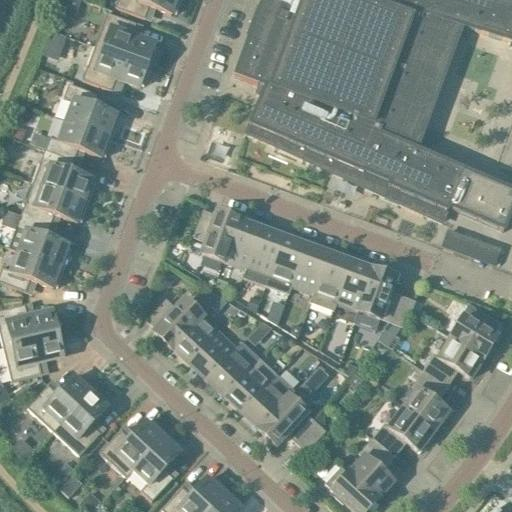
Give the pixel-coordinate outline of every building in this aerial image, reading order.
[(69,0),(68,0),(65,9),(75,12),(78,3),(69,0)] [(175,17),(181,0),(117,0),(113,11),(143,22),(147,10),(170,18),(171,15),(175,17)] [(262,0),(259,9),(255,20),(252,29),(252,28),(248,39),(236,70),(237,70),(234,78),(233,78),(233,79),(256,88),(257,87),(264,90),(261,99),(260,99),(248,129),(247,129),(244,137),(252,140),(252,139),(256,141),(256,142),(265,146),(273,149),(274,149),(278,150),(277,151),(290,157),(290,158),(301,163),(302,161),(306,162),(305,163),(318,169),(318,170),(329,175),(330,173),(334,174),(333,175),(346,181),(346,182),(357,187),(358,183),(365,186),(365,187),(384,195),(382,201),(396,207),(396,206),(401,208),(400,209),(422,218),(422,217),(426,219),(426,220),(440,226),(445,215),(444,215),(446,210),(501,233),(500,234),(501,234),(509,215),(510,215),(511,210),(511,194),(415,154),(460,30),(511,46),(511,0),(509,0),(262,0)] [(93,50),(149,71),(156,52),(151,51),(152,48),(130,39),(134,27),(105,16),(93,50)] [(52,37),(50,44),(61,48),(64,41),(52,37)] [(142,89),(149,71),(93,50),(80,84),(110,95),(114,82),(136,90),(138,87),(142,89)] [(64,124),(111,141),(118,123),(113,121),(114,118),(92,110),(96,98),(67,87),(62,101),(71,105),(64,124)] [(104,160),(111,141),(64,124),(57,144),(48,140),(43,153),(72,164),(76,153),(99,161),(100,158),(104,160)] [(68,175),(72,164),(43,153),(31,186),(87,207),(94,188),(89,187),(90,184),(68,175)] [(80,225),(87,207),(31,186),(19,219),(48,230),(52,218),(75,226),(76,223),(80,225)] [(236,230),(238,223),(216,215),(214,220),(202,215),(193,241),(205,245),(200,258),(221,266),(235,230),(236,230)] [(44,241),(48,230),(19,219),(14,232),(23,235),(16,255),(63,272),(70,253),(65,252),(66,249),(44,241)] [(250,235),(236,230),(235,230),(221,266),(222,267),(223,265),(245,273),(257,238),(258,238),(260,234),(251,231),(250,235)] [(492,268),(497,253),(446,235),(441,250),(471,260),(471,261),(492,268)] [(264,290),(280,246),(281,247),(282,242),(274,239),(272,243),(258,238),(257,238),(245,273),(241,281),(264,290)] [(295,252),(281,247),(280,246),(264,290),(286,298),(302,255),(303,255),(305,250),(296,247),(295,252)] [(56,290),(63,272),(16,255),(9,274),(0,270),(0,286),(24,296),(28,283),(51,292),(52,289),(56,290)] [(317,260),(303,255),(302,255),(286,298),(287,298),(290,289),(311,297),(308,306),(309,306),(325,263),(326,263),(327,258),(319,255),(317,260)] [(340,268),(326,263),(325,263),(309,306),(331,315),(347,271),(348,271),(350,267),(341,264),(340,268)] [(361,276),(348,271),(347,271),(331,315),(332,315),(336,306),(356,314),(356,315),(357,316),(372,272),(371,272),(371,274),(363,272),(361,276)] [(357,316),(352,327),(374,335),(378,324),(379,322),(390,326),(399,301),(388,296),(394,280),(372,272),(357,316)] [(216,281),(213,289),(222,293),(225,285),(216,281)] [(206,294),(200,301),(208,309),(216,300),(206,294)] [(250,300),(246,310),(255,314),(259,304),(250,300)] [(218,301),(213,306),(222,314),(227,309),(218,301)] [(403,331),(408,316),(412,305),(399,301),(390,326),(400,329),(403,331)] [(174,347),(200,319),(183,303),(174,314),(164,305),(146,324),(155,333),(152,337),(169,353),(174,348),(174,347)] [(0,345),(1,351),(59,337),(55,317),(50,319),(49,316),(26,321),(23,308),(0,314),(0,345)] [(460,322),(448,341),(480,360),(480,361),(482,363),(494,342),(490,340),(497,328),(467,310),(460,322)] [(268,315),(265,322),(275,328),(279,319),(268,315)] [(191,363),(216,337),(199,321),(201,319),(200,319),(174,347),(174,348),(185,358),(181,362),(188,368),(192,364),(191,363)] [(260,325),(253,333),(260,339),(266,332),(260,325)] [(390,326),(377,345),(386,350),(400,329),(390,326)] [(291,328),(288,336),(296,339),(299,331),(291,328)] [(59,337),(1,351),(10,385),(40,378),(37,365),(60,360),(59,357),(64,356),(59,337)] [(209,380),(234,353),(216,337),(191,363),(192,364),(203,374),(199,378),(206,384),(209,380)] [(281,338),(274,345),(280,350),(284,350),(288,345),(281,338)] [(473,373),(480,361),(480,360),(448,341),(448,342),(450,343),(443,355),(442,354),(438,362),(433,359),(422,375),(444,390),(455,374),(468,382),(473,373)] [(332,346),(328,357),(339,361),(342,350),(332,346)] [(226,396),(258,362),(257,362),(251,369),(234,353),(209,380),(220,390),(217,394),(223,401),(227,397),(226,396)] [(244,413),(276,379),(258,362),(226,396),(227,397),(238,407),(234,411),(241,417),(245,413),(244,413)] [(340,375),(332,383),(340,389),(347,381),(340,375)] [(434,406),(444,390),(422,375),(411,391),(416,394),(402,413),(431,434),(432,433),(434,434),(441,425),(439,423),(446,414),(434,406)] [(353,376),(347,385),(355,391),(361,382),(353,376)] [(51,435),(92,392),(78,378),(75,382),(72,380),(56,397),(46,388),(25,411),(51,435)] [(256,434),(288,401),(287,400),(286,401),(270,386),(276,379),(244,413),(245,413),(255,423),(252,427),(257,432),(256,434)] [(92,392),(51,435),(78,460),(99,437),(89,428),(106,411),(103,409),(107,405),(92,392)] [(294,445),(312,426),(303,417),(304,416),(288,401),(256,434),(273,450),(285,437),(294,445)] [(429,436),(431,434),(402,413),(387,432),(383,428),(371,443),(392,460),(404,446),(416,454),(422,446),(424,447),(432,438),(429,436)] [(124,480),(165,437),(150,423),(147,427),(145,425),(129,442),(119,433),(98,456),(124,480)] [(304,455),(312,446),(322,435),(312,426),(294,445),(304,455)] [(165,437),(124,480),(125,481),(132,474),(146,487),(139,494),(150,505),(171,482),(162,473),(178,456),(176,454),(179,450),(165,437)] [(379,475),(392,460),(371,443),(359,458),(363,461),(357,468),(348,478),(339,470),(338,471),(375,504),(376,504),(374,502),(383,492),(390,485),(379,475)] [(65,466),(59,473),(65,478),(71,472),(65,466)] [(349,511),(368,511),(375,504),(338,471),(323,488),(335,498),(333,500),(341,507),(343,505),(349,511)] [(208,511),(226,493),(211,480),(208,484),(206,481),(190,499),(180,490),(159,511),(208,511)] [(226,493),(208,511),(238,511),(237,510),(240,507),(226,493)]
